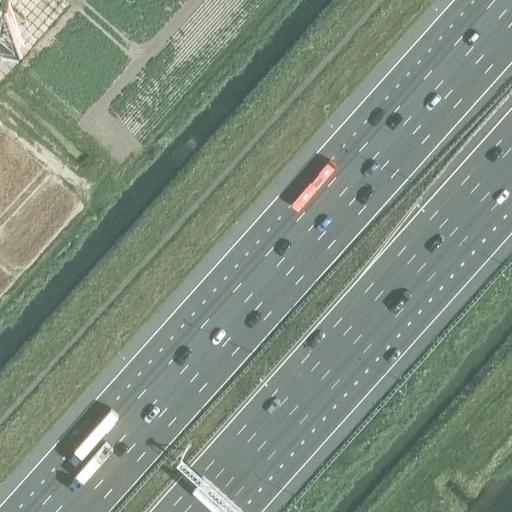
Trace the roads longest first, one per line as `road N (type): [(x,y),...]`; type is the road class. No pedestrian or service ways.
road 1 (motorway): [(511,10),(63,511)]
road 2 (motorway): [(192,511),(511,156)]
